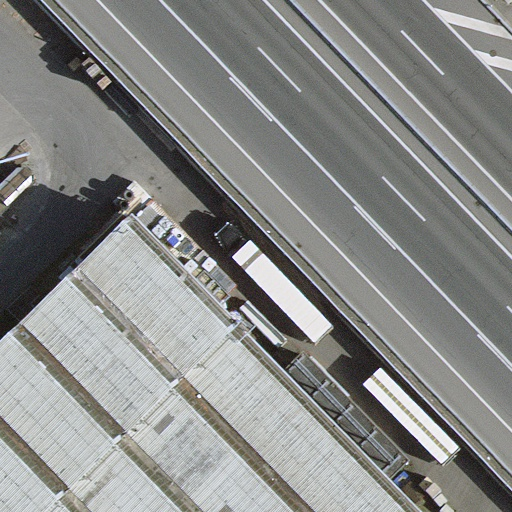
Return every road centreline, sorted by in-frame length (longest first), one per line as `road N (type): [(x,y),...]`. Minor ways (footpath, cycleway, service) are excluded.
road 1 (motorway): [(211,0),(511,314)]
road 2 (motorway): [(511,137),(377,0)]
